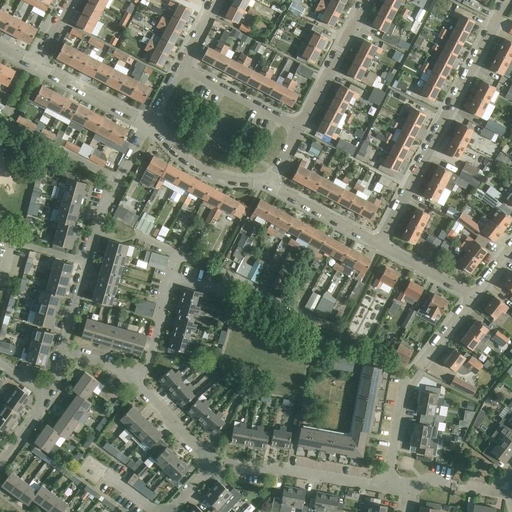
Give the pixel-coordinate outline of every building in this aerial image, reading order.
[(103,8),(107,0),(88,0),(89,1),(103,8)] [(177,9),(173,15),(185,21),(191,10),(179,4),(171,0),(170,0),(168,4),(177,9)] [(249,0),(233,0),(231,4),(244,11),(249,0)] [(344,4),(336,0),(331,0),(329,4),(321,0),(319,0),(318,4),(338,15),(344,4)] [(384,0),(383,3),(397,10),(401,0),(384,0)] [(447,0),(435,0),(433,5),(445,11),(450,1),(447,0)] [(467,6),(479,13),(483,5),(473,0),(470,0),(469,2),(467,6)] [(43,5),(36,1),(33,6),(40,10),(43,5)] [(89,1),(82,13),(97,21),(103,8),(89,1)] [(292,2),(288,10),(301,17),(305,8),(292,2)] [(377,14),(391,21),(397,10),(383,3),(377,14)] [(244,11),(231,4),(225,17),(237,23),(244,11)] [(338,15),(318,4),(315,9),(324,14),(321,20),(332,27),(338,15)] [(250,8),(247,13),(255,17),(258,12),(250,8)] [(0,10),(0,28),(5,31),(12,16),(0,10)] [(127,21),(131,14),(125,12),(122,18),(127,21)] [(406,15),(401,12),(398,16),(403,19),(404,19),(410,23),(412,18),(406,15)] [(455,26),(468,33),(474,21),(456,12),(453,16),(458,19),(455,26)] [(97,21),(82,13),(76,25),(90,33),(97,21)] [(396,24),(391,21),(377,14),(371,26),(390,35),(396,24)] [(179,33),(185,21),(173,15),(170,22),(161,17),(159,22),(179,33)] [(25,23),(12,16),(5,31),(17,37),(25,23)] [(124,28),(127,21),(122,18),(118,25),(124,28)] [(162,38),(174,44),(179,33),(159,22),(156,27),(165,31),(162,38)] [(37,29),(25,23),(17,37),(30,44),(37,29)] [(250,29),(241,24),(238,29),(248,34),(250,29)] [(314,32),(308,44),(320,50),(327,38),(320,34),(322,31),(313,26),(311,30),(314,32)] [(462,44),(468,33),(455,26),(449,37),(462,44)] [(85,34),(72,28),(70,33),(82,39),(85,34)] [(405,42),(400,39),(397,46),(407,51),(415,34),(410,31),(405,42)] [(114,45),(118,39),(113,36),(109,43),(114,45)] [(94,46),(97,40),(91,37),(88,42),(94,46)] [(457,55),(462,44),(449,37),(443,48),(457,55)] [(168,55),(174,44),(162,38),(158,44),(149,40),(147,44),(168,55)] [(497,54),(510,60),(511,55),(511,42),(505,39),(497,54)] [(97,40),(94,46),(101,49),(104,44),(97,40)] [(364,40),(358,51),(372,58),(375,52),(380,54),(383,49),(364,40)] [(201,59),(213,65),(224,45),(219,42),(214,51),(208,47),(201,59)] [(260,45),(255,42),(251,49),(257,52),(260,45)] [(69,64),(77,50),(64,43),(56,58),(69,64)] [(168,55),(147,44),(144,49),(153,54),(150,60),(162,67),(168,55)] [(313,63),(320,50),(308,44),(301,56),(293,52),(290,56),(305,64),(307,60),(313,63)] [(229,47),(224,45),(213,65),(224,71),(230,59),(224,56),(229,47)] [(451,67),(457,55),(443,48),(437,60),(451,67)] [(83,53),(77,50),(69,64),(81,71),(89,56),(92,51),(88,49),(85,49),(83,53)] [(119,58),(122,53),(115,50),(112,55),(119,58)] [(391,58),(399,61),(402,54),(395,50),(391,58)] [(366,70),(372,58),(358,51),(352,62),(366,70)] [(128,57),(122,53),(119,58),(126,62),(128,57)] [(237,63),(230,59),(224,71),(235,77),(246,56),(241,54),(237,63)] [(511,61),(510,60),(497,54),(489,69),(502,75),(505,69),(511,72),(511,70),(511,61)] [(101,62),(89,56),(81,71),(93,77),(101,62)] [(251,59),(246,56),(235,77),(247,83),(253,71),(246,68),(251,59)] [(445,78),(451,67),(437,60),(432,71),(445,78)] [(126,75),(118,90),(130,96),(138,81),(143,71),(146,66),(137,61),(134,67),(135,67),(131,75),(134,77),(133,79),(126,75)] [(101,62),(93,77),(106,84),(113,69),(101,62)] [(363,76),(366,70),(352,62),(346,74),(371,87),(377,75),(369,71),(366,77),(363,76)] [(256,64),(253,71),(247,83),(258,89),(269,68),(264,65),(263,68),(256,64)] [(310,79),(314,71),(300,64),(296,71),(310,79)] [(15,71),(3,65),(0,70),(0,82),(8,86),(15,71)] [(153,69),(146,66),(143,71),(150,74),(153,69)] [(258,89),(269,95),(275,83),(269,79),(274,71),(269,68),(258,89)] [(106,84),(118,90),(126,75),(113,69),(106,84)] [(384,80),(390,83),(394,74),(388,71),(384,80)] [(439,89),(445,78),(432,71),(426,82),(439,89)] [(280,100),(291,80),(286,77),(282,86),(275,83),(269,95),(280,100)] [(296,82),(291,80),(280,100),(292,106),(298,95),(292,91),(296,82)] [(150,88),(138,81),(130,96),(143,103),(150,88)] [(180,81),(172,95),(183,102),(191,88),(180,81)] [(475,96),(488,103),(495,88),(483,81),(475,96)] [(439,89),(426,82),(422,89),(417,87),(415,91),(433,101),(439,89)] [(29,97),(47,106),(54,92),(42,85),(40,89),(35,86),(29,97)] [(341,85),(335,96),(348,103),(352,97),(356,99),(359,94),(341,85)] [(371,94),(382,99),(385,93),(374,87),(371,94)] [(59,113),(67,98),(54,92),(47,106),(59,113)] [(368,100),(378,105),(382,99),(371,94),(368,100)] [(348,103),(335,96),(329,107),(342,115),(348,103)] [(480,118),(488,103),(475,96),(467,111),(480,118)] [(71,119),(79,105),(67,98),(59,113),(71,119)] [(71,119),(84,126),(91,111),(79,105),(71,119)] [(410,113),(406,119),(420,126),(426,115),(407,105),(405,110),(410,113)] [(344,121),(346,117),(342,115),(329,107),(323,119),(337,126),(340,128),(344,121)] [(104,117),(91,111),(84,126),(96,132),(104,117)] [(116,124),(104,117),(96,132),(108,138),(116,124)] [(35,130),(37,125),(25,119),(22,125),(33,131),(34,130),(35,130)] [(333,133),(337,126),(323,119),(317,130),(336,140),(338,136),(333,133)] [(414,138),(420,126),(406,119),(401,131),(414,138)] [(501,136),(506,128),(488,119),(483,127),(501,136)] [(47,137),(49,132),(43,128),(45,124),(39,120),(37,125),(35,130),(40,133),(39,133),(47,137)] [(461,123),(453,138),(466,145),(473,130),(461,123)] [(116,124),(108,138),(121,145),(128,130),(116,124)] [(494,142),(497,136),(482,128),(479,134),(494,142)] [(393,135),(390,140),(408,149),(414,138),(401,131),(397,137),(393,135)] [(56,135),(49,132),(47,137),(53,141),(56,135)] [(385,137),(375,132),(374,133),(377,135),(376,137),(383,141),(385,137)] [(64,146),(71,150),(74,144),(78,137),(74,135),(70,143),(67,141),(64,146)] [(466,145),(453,138),(445,153),(458,160),(466,145)] [(352,156),(356,147),(340,139),(336,147),(352,156)] [(388,144),(387,146),(391,148),(389,153),(402,160),(408,149),(390,140),(388,144)] [(313,141),(311,145),(320,151),(322,147),(313,141)] [(78,153),(81,148),(74,144),(71,150),(78,153)] [(96,162),(98,157),(92,153),(89,159),(96,162)] [(402,160),(389,153),(385,160),(380,157),(378,162),(396,172),(402,160)] [(146,168),(142,177),(152,182),(149,186),(154,189),(155,187),(159,180),(161,176),(168,164),(153,156),(146,168)] [(106,161),(98,157),(96,162),(104,166),(106,161)] [(302,160),(292,179),(303,185),(310,172),(304,168),(307,162),(302,160)] [(462,170),(473,175),(475,177),(479,169),(465,162),(462,170)] [(182,172),(168,164),(161,176),(176,184),(182,172)] [(431,181),(450,191),(451,191),(455,183),(454,183),(457,177),(451,173),(452,172),(439,166),(431,181)] [(469,183),(473,175),(462,170),(458,177),(469,183)] [(66,183),(64,189),(83,194),(86,183),(73,180),(75,174),(63,171),(60,182),(66,183)] [(196,180),(182,172),(176,184),(190,192),(196,180)] [(310,172),(303,185),(315,190),(321,178),(310,172)] [(388,188),(392,181),(381,175),(378,182),(374,190),(379,192),(383,185),(388,188)] [(321,178),(315,190),(326,196),(332,184),(321,178)] [(196,180),(190,192),(203,199),(201,204),(202,204),(211,187),(196,180)] [(450,191),(431,181),(423,196),(436,202),(437,201),(444,204),(450,191)] [(332,184),(326,196),(337,202),(344,189),(332,184)] [(490,186),(485,192),(496,200),(501,194),(490,186)] [(208,227),(213,218),(225,195),(211,187),(204,199),(202,204),(212,210),(204,225),(208,227)] [(80,205),(83,194),(64,189),(60,188),(57,198),(61,199),(80,205)] [(344,189),(337,202),(348,208),(355,195),(344,189)] [(496,200),(485,192),(481,199),(492,207),(496,200)] [(245,206),(225,195),(213,218),(216,220),(222,209),(239,218),(245,206)] [(355,195),(348,208),(359,214),(366,201),(355,195)] [(366,201),(359,214),(371,220),(381,201),(376,199),(376,200),(369,196),(366,201)] [(77,215),(80,205),(61,199),(58,210),(77,215)] [(261,224),(264,219),(271,206),(260,199),(250,218),(261,224)] [(114,215),(113,217),(132,228),(134,225),(139,216),(119,206),(114,215)] [(264,219),(275,225),(282,212),(271,206),(264,219)] [(450,207),(449,209),(446,215),(456,220),(460,213),(450,207)] [(409,223),(422,229),(429,215),(417,208),(409,223)] [(494,216),(490,221),(502,230),(511,219),(498,208),(493,215),(494,216)] [(74,226),(77,215),(58,210),(53,209),(50,219),(59,222),(74,226)] [(149,233),(155,217),(142,212),(135,228),(149,233)] [(282,212),(275,225),(286,231),(293,218),(282,212)] [(462,214),(457,220),(477,236),(481,231),(494,242),(502,230),(490,221),(489,220),(482,229),(462,214)] [(305,224),(293,218),(286,231),(297,237),(305,224)] [(56,232),(74,238),(77,227),(74,226),(59,222),(56,232)] [(414,244),(422,229),(409,223),(401,238),(414,244)] [(316,230),(305,224),(297,237),(309,243),(316,230)] [(153,227),(149,233),(156,237),(159,230),(153,227)] [(239,264),(258,230),(255,228),(250,237),(243,234),(237,245),(238,246),(233,256),(235,257),(233,261),(239,264)] [(327,236),(316,230),(309,243),(320,249),(327,236)] [(70,251),(74,238),(56,232),(53,243),(67,247),(66,250),(70,251)] [(320,249),(319,249),(330,255),(338,242),(327,236),(320,249)] [(444,239),(436,253),(442,256),(450,243),(444,239)] [(128,245),(118,242),(109,240),(92,300),(111,306),(128,245)] [(469,248),(466,253),(478,262),(487,250),(474,240),(468,247),(469,248)] [(300,243),(295,241),(292,247),(297,249),(300,243)] [(342,261),(349,248),(338,242),(331,255),(330,255),(342,261)] [(194,255),(197,248),(191,245),(188,252),(194,255)] [(353,267),(360,254),(349,248),(342,261),(353,267)] [(169,257),(151,252),(148,265),(165,271),(169,257)] [(478,262),(466,253),(462,257),(461,256),(456,263),(469,273),(478,262)] [(372,260),(360,254),(353,267),(360,271),(357,276),(361,279),(372,260)] [(51,269),(51,271),(70,276),(73,265),(54,260),(54,261),(50,260),(48,261),(47,266),(48,268),(51,269)] [(255,262),(246,278),(254,282),(263,266),(255,262)] [(392,287),(394,284),(399,275),(386,268),(379,280),(376,278),(372,286),(379,289),(383,282),(392,287)] [(70,276),(51,271),(48,281),(67,287),(70,276)] [(278,273),(276,277),(271,286),(277,289),(284,276),(278,273)] [(511,273),(503,285),(511,292),(511,295),(509,299),(511,300),(511,273)] [(67,287),(48,281),(45,292),(60,296),(64,297),(67,287)] [(416,301),(418,297),(423,288),(410,281),(403,293),(401,292),(397,299),(403,303),(405,300),(412,304),(415,300),(416,301)] [(183,287),(181,296),(197,301),(199,295),(203,297),(204,293),(183,287)] [(41,291),(38,301),(57,307),(60,296),(45,292),(41,291)] [(322,297),(312,292),(305,306),(314,311),(319,303),(322,297)] [(314,311),(314,312),(326,318),(327,315),(336,299),(324,293),(322,297),(319,303),(314,311)] [(434,294),(425,312),(438,319),(441,314),(448,301),(434,294)] [(197,301),(181,296),(178,305),(199,310),(200,308),(195,306),(197,301)] [(509,307),(502,302),(494,296),(484,310),(496,319),(502,312),(504,313),(509,307)] [(156,304),(146,301),(138,299),(134,312),(152,317),(156,304)] [(54,317),(57,307),(38,301),(35,312),(54,317)] [(199,310),(178,305),(176,313),(194,318),(195,318),(193,317),(194,312),(198,314),(199,310)] [(411,309),(402,326),(407,329),(416,312),(411,309)] [(342,313),(339,311),(334,319),(338,321),(342,313)] [(54,317),(35,312),(32,323),(51,328),(54,317)] [(194,318),(176,313),(178,314),(176,322),(196,328),(197,325),(193,324),(194,318)] [(4,316),(0,330),(6,331),(10,317),(4,316)] [(141,355),(147,336),(86,318),(81,338),(141,355)] [(476,320),(468,331),(485,344),(493,333),(476,320)] [(196,328),(176,322),(173,331),(189,335),(191,330),(195,331),(196,328)] [(32,339),(50,344),(54,333),(30,326),(27,337),(32,338),(32,339)] [(509,338),(498,330),(492,338),(502,346),(509,338)] [(189,335),(173,331),(171,339),(191,345),(192,342),(188,340),(189,335)] [(487,346),(485,344),(468,331),(460,341),(477,354),(480,350),(482,352),(487,346)] [(47,355),(50,344),(32,339),(29,349),(47,355)] [(190,348),(191,345),(171,339),(168,348),(184,352),(186,347),(190,348)] [(0,350),(8,353),(10,344),(0,341),(0,350)] [(399,344),(393,356),(407,362),(413,351),(399,344)] [(47,355),(29,349),(25,348),(24,353),(28,354),(26,360),(40,364),(39,367),(44,368),(47,355)] [(466,352),(463,356),(454,349),(444,362),(458,373),(459,374),(461,374),(462,374),(464,374),(466,374),(467,374),(469,373),(471,371),(475,374),(483,364),(471,355),(471,356),(466,352)] [(333,368),(352,372),(355,360),(335,357),(334,363),(333,368)] [(351,437),(300,428),(297,445),(362,456),(365,443),(367,444),(368,440),(365,439),(366,432),(370,432),(381,368),(364,364),(351,437)] [(164,387),(180,373),(178,370),(175,373),(171,369),(158,380),(164,387)] [(85,372),(78,381),(92,391),(99,382),(85,372)] [(183,375),(180,373),(164,387),(170,393),(183,382),(180,378),(183,375)] [(454,375),(450,385),(472,396),(477,387),(454,375)] [(183,382),(170,393),(176,400),(192,386),(187,379),(183,382)] [(72,390),(78,394),(86,400),(92,391),(78,381),(72,390)] [(17,386),(10,395),(25,406),(31,397),(17,386)] [(194,388),(192,386),(176,400),(182,407),(195,395),(191,391),(194,388)] [(420,391),(418,402),(436,405),(438,394),(439,394),(440,389),(428,386),(427,392),(420,391)] [(91,403),(86,400),(78,394),(71,402),(85,412),(91,403)] [(10,395),(4,404),(18,414),(25,406),(10,395)] [(315,400),(303,398),(300,417),(312,419),(315,400)] [(187,412),(194,418),(208,401),(205,399),(203,403),(198,399),(187,412)] [(200,423),(211,411),(207,407),(210,404),(208,401),(194,418),(200,423)] [(85,412),(71,402),(65,411),(79,421),(85,412)] [(440,406),(436,405),(418,402),(416,412),(423,414),(422,419),(435,421),(442,423),(444,416),(438,415),(440,406)] [(0,430),(5,433),(5,434),(10,428),(13,430),(18,423),(15,421),(19,415),(18,414),(4,404),(0,409),(0,430)] [(120,419),(127,426),(139,413),(132,406),(120,419)] [(478,427),(485,413),(479,409),(472,424),(478,427)] [(72,430),(79,421),(65,411),(59,420),(72,430)] [(207,429),(221,413),(219,411),(216,415),(211,411),(200,423),(207,429)] [(459,411),(459,419),(470,420),(471,412),(459,411)] [(147,420),(139,413),(127,426),(124,430),(129,435),(126,438),(128,440),(132,437),(147,420)] [(221,413),(207,429),(214,435),(225,423),(220,419),(224,415),(221,413)] [(499,423),(500,424),(511,432),(511,430),(511,418),(505,415),(499,423)] [(414,423),(412,434),(430,437),(432,426),(434,427),(435,421),(422,419),(421,425),(414,423)] [(72,430),(59,420),(52,429),(60,434),(66,438),(72,430)] [(139,444),(142,440),(154,427),(147,420),(132,437),(139,444)] [(239,444),(243,423),(240,423),(239,427),(233,426),(230,443),(239,444)] [(239,444),(248,446),(251,429),(245,428),(246,424),(243,423),(239,444)] [(60,434),(52,429),(47,424),(40,433),(54,443),(60,434)] [(511,433),(511,432),(500,424),(494,432),(495,434),(491,439),(511,454),(511,453),(511,440),(509,438),(511,433)] [(261,426),(257,426),(257,430),(251,429),(248,446),(257,447),(261,426)] [(261,426),(257,447),(266,449),(269,433),(263,432),(264,427),(261,426)] [(270,446),(279,447),(283,426),(280,426),(279,431),(273,429),(270,446)] [(286,427),(283,426),(279,447),(288,449),(291,433),(285,431),(286,427)] [(145,452),(150,456),(164,441),(159,437),(162,434),(154,427),(142,440),(150,447),(145,452)] [(48,452),(54,443),(40,433),(34,442),(48,452)] [(428,447),(430,437),(412,434),(410,445),(418,446),(417,452),(429,454),(430,448),(428,447)] [(504,463),(511,454),(491,439),(490,438),(488,447),(487,447),(485,448),(482,453),(492,461),(496,456),(504,463)] [(162,467),(174,454),(167,447),(168,446),(164,441),(150,456),(162,467)] [(119,451),(110,444),(106,450),(114,456),(119,451)] [(45,455),(38,450),(36,454),(43,459),(45,455)] [(122,462),(127,457),(119,451),(114,456),(122,462)] [(181,461),(174,454),(162,467),(169,474),(181,461)] [(127,457),(122,462),(127,465),(131,459),(127,457)] [(135,471),(143,463),(139,459),(131,468),(135,471)] [(189,468),(181,461),(169,474),(166,478),(173,485),(189,468)] [(148,467),(143,463),(135,471),(140,476),(148,467)] [(1,486),(10,492),(20,478),(11,472),(1,486)] [(20,478),(10,492),(19,499),(29,485),(20,478)] [(210,489),(231,508),(242,496),(233,488),(229,492),(218,481),(210,489)] [(29,485),(19,499),(28,505),(32,499),(38,491),(29,485)] [(32,499),(40,506),(50,492),(42,485),(38,491),(32,499)] [(84,500),(89,493),(92,489),(87,485),(84,489),(86,490),(81,498),(84,500)] [(291,506),(295,488),(284,486),(281,501),(273,500),(271,511),(273,511),(279,511),(280,504),(291,506)] [(306,490),(295,488),(291,506),(302,508),(301,511),(307,511),(308,506),(303,505),(306,490)] [(92,489),(89,493),(90,493),(94,496),(95,497),(98,493),(92,489)] [(227,511),(231,508),(210,489),(203,497),(215,508),(210,511),(227,511)] [(59,498),(50,492),(40,506),(49,511),(59,498)] [(324,511),(327,494),(317,492),(314,507),(308,506),(307,511),(324,511)] [(327,494),(324,511),(341,511),(343,501),(338,500),(338,496),(327,494)] [(368,508),(367,511),(385,511),(387,506),(377,505),(378,499),(365,497),(363,507),(368,508)] [(68,504),(59,498),(49,511),(62,511),(64,510),(68,504)] [(420,506),(419,511),(437,511),(438,510),(440,510),(441,504),(429,502),(428,507),(420,506)]
